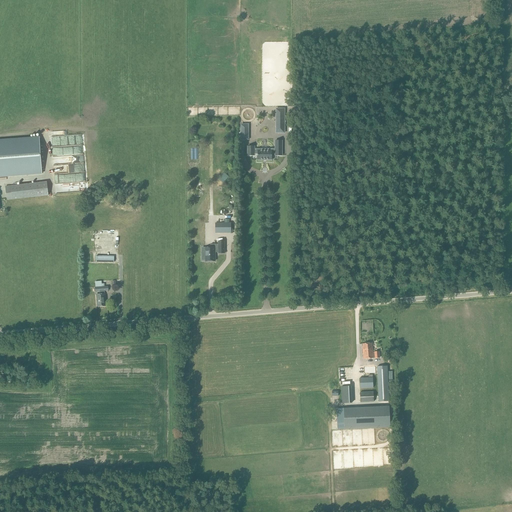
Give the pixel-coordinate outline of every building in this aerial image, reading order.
[(284,133),(284,109),(276,109),(276,133),(284,133)] [(0,138),(0,176),(42,173),(40,136),(0,138)] [(282,155),(282,141),(275,141),(275,151),(272,151),(267,151),(267,149),(263,149),(263,151),(258,151),(254,151),(254,146),(248,146),(248,155),(254,155),(254,154),(258,154),(258,159),(272,159),(272,154),(275,154),(275,155),(282,155)] [(195,155),(195,180),(208,180),(208,155),(195,155)] [(61,167),(76,167),(76,159),(52,160),(52,171),(61,170),(61,167)] [(8,199),(49,194),(47,181),(7,186),(8,199)] [(231,223),(216,223),(216,233),(231,233),(231,223)] [(204,260),(204,261),(215,261),(215,252),(218,252),(218,253),(224,253),(224,242),(218,242),(218,245),(210,245),(210,248),(204,248),(204,260)] [(102,287),(95,287),(96,292),(100,292),(100,294),(96,295),(97,307),(106,306),(105,294),(104,294),(104,291),(108,291),(108,286),(102,287)] [(372,343),(363,344),(364,356),(363,356),(363,359),(373,358),(375,358),(375,352),(373,352),(372,343)] [(379,401),(389,401),(387,367),(377,367),(379,401)] [(360,388),(373,388),(373,378),(372,378),(369,378),(359,379),(360,388)] [(342,403),(352,402),(351,387),(342,387),(342,403)] [(360,402),(374,402),(374,392),(360,393),(360,402)] [(389,407),(344,409),(345,428),(390,426),(389,407)]
